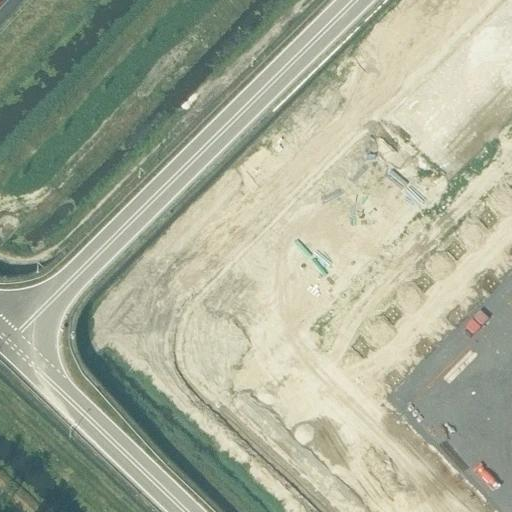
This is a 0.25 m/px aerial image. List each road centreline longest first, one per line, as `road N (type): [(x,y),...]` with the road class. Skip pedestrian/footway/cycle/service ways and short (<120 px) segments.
road 1 (unclassified): [(9,350),(358,0)]
road 2 (unclassified): [(181,511),(9,350)]
